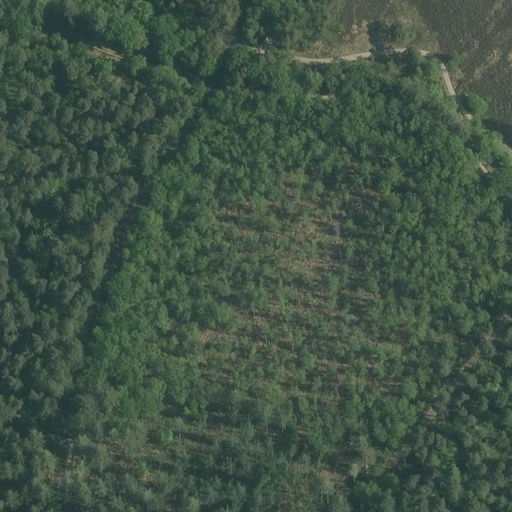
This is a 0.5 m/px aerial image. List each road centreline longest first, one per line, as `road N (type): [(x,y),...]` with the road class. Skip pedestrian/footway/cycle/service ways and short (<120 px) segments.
road 1 (tertiary): [(60,511),(72,411),(115,272),(213,90),(250,0)]
road 2 (track): [(511,151),(462,110),(435,58),(394,51),(324,61),(261,52)]
road 3 (track): [(511,201),(477,163),(392,104),(266,96)]
road 4 (track): [(370,511),(387,466),(511,308)]
road 5 (track): [(194,82),(0,15)]
